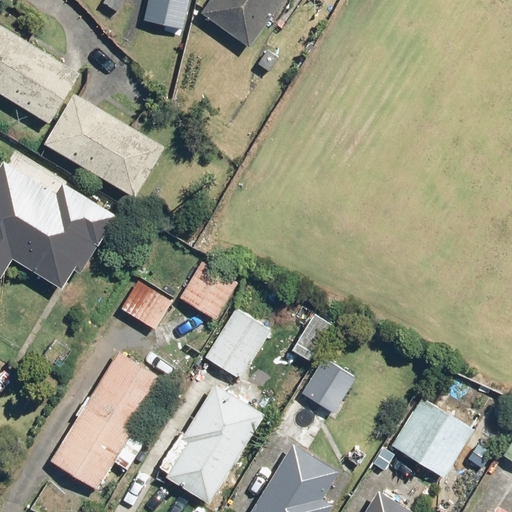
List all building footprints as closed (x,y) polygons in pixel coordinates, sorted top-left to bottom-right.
[(147,0),(143,22),(181,31),(187,0),(147,0)] [(209,0),(198,16),(247,51),(284,0),(209,0)] [(0,25),(0,97),(43,126),(76,76),(0,25)] [(74,100),(44,149),(131,202),(161,152),(74,100)] [(106,226),(4,164),(0,169),(0,254),(64,294),(106,226)] [(239,284),(200,261),(177,301),(216,323),(239,284)] [(137,283),(122,309),(153,328),(169,301),(137,283)] [(236,308),(206,355),(239,375),(268,328),(236,308)] [(331,328),(312,316),(290,352),(308,364),(331,328)] [(48,459),(95,488),(161,384),(114,354),(48,459)] [(322,361),(300,395),(332,415),(354,381),(322,361)] [(154,470),(206,504),(259,422),(207,389),(154,470)] [(418,399),(388,447),(444,482),(474,434),(418,399)] [(511,432),(498,458),(511,465),(511,432)] [(285,450),(246,511),(323,511),(341,484),(285,450)] [(366,511),(408,511),(377,494),(366,511)]
